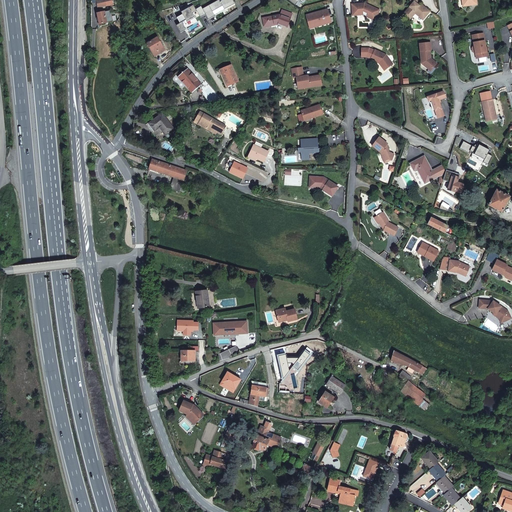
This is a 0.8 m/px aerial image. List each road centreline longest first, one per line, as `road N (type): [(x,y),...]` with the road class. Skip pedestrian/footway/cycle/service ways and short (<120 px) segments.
road 1 (motorway): [(106,511),(68,352),(30,0)]
road 2 (motorway): [(11,0),(54,381),(86,511)]
road 3 (primary): [(152,511),(112,385),(89,262)]
road 4 (unclassified): [(353,109),(448,150),(458,100),(443,0)]
road 5 (unclassified): [(118,141),(347,224)]
road 6 (residential): [(191,378),(198,391),(293,420),(378,422),(418,435)]
road 7 (residential): [(191,378),(319,331),(353,242)]
road 8 (unclassified): [(118,141),(148,85),(174,58),(262,0)]
road 9 (unclassified): [(148,392),(179,472),(219,511)]
road 10 (primary): [(89,262),(78,121)]
road 11 (unclassified): [(140,256),(148,392)]
road 12 (residential): [(353,242),(463,321)]
road 13 (unknown): [(466,221),(352,177)]
road 14 (primary): [(77,0),(78,121)]
